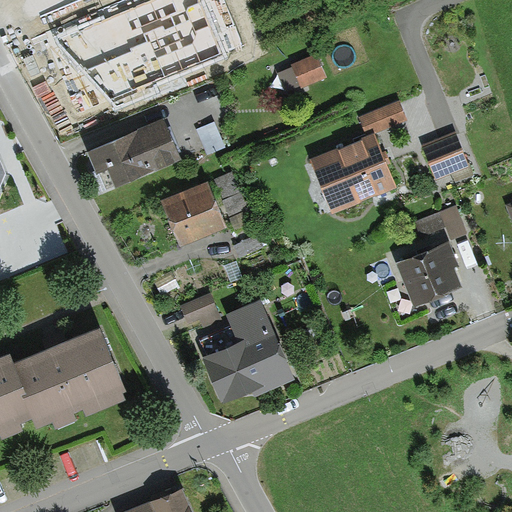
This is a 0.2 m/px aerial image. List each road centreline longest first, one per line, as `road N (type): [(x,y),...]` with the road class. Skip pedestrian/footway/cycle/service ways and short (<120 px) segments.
road 1 (residential): [(0,60),(209,445)]
road 2 (residential): [(511,322),(225,439)]
road 3 (residential): [(209,445),(50,511)]
